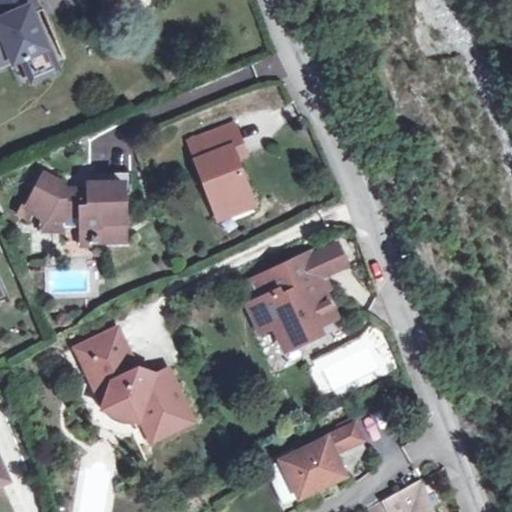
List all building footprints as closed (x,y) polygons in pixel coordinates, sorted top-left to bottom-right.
[(7,16),(0,19),(0,66),(27,54),(40,79),(50,73),(53,67),(53,59),(49,53),(43,50),(46,45),(30,8),(37,4),(35,0),(4,0),(0,2),(7,16)] [(128,0),(105,0),(109,9),(128,0)] [(217,210),(253,196),(234,148),(241,145),(232,124),(189,141),(217,210)] [(87,228),(88,242),(124,243),(122,187),(89,187),(89,194),(63,193),(63,184),(44,175),(26,210),(47,220),(63,220),(63,217),(79,218),(80,228),(87,228)] [(253,196),(217,210),(220,219),(256,204),(253,196)] [(335,239),(311,251),(321,273),(346,262),(335,239)] [(298,334),(301,342),(319,334),(316,328),(336,318),(324,293),(317,296),(311,282),(323,276),(321,273),(311,251),(254,277),(263,297),(247,304),(260,332),(274,325),(282,342),(298,334)] [(105,414),(140,427),(144,426),(154,447),(197,425),(169,370),(156,378),(138,374),(117,331),(89,348),(99,370),(86,376),(96,395),(83,401),(95,425),(99,428),(100,430),(105,414)] [(286,350),(301,342),(298,334),(282,342),(286,350)] [(76,354),(86,376),(99,370),(89,348),(76,354)] [(105,414),(100,430),(103,431),(107,434),(112,436),(117,437),(121,439),(126,440),(132,439),(137,439),(140,427),(105,414)] [(281,460),(299,496),(345,475),(334,452),(362,439),(355,425),(281,460)] [(433,511),(422,481),(368,511),(433,511)]
